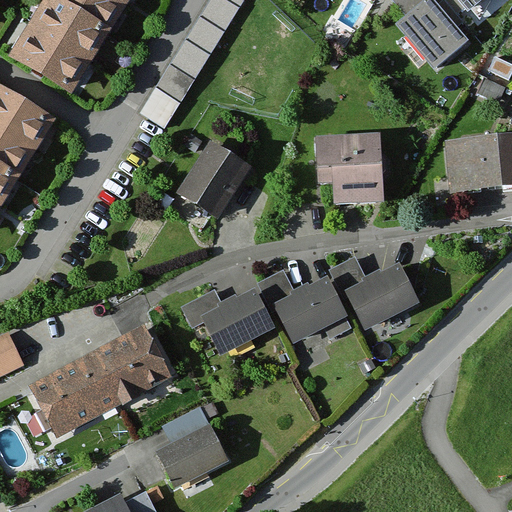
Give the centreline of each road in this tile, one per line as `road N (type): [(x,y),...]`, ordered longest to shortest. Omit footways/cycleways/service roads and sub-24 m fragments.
road 1 (residential): [(511,217),(326,239),(217,262),(0,392)]
road 2 (residential): [(191,0),(17,278),(0,289)]
road 3 (tertiary): [(447,339),(337,451),(257,511)]
road 4 (residential): [(447,339),(438,435),(491,511)]
